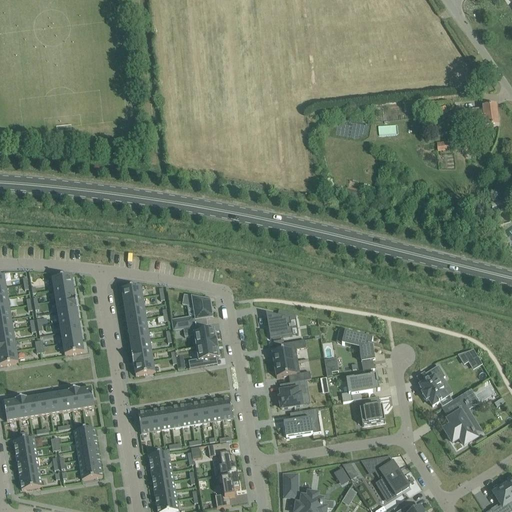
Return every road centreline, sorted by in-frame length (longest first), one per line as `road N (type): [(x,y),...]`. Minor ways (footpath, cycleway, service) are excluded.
road 1 (primary): [(511,278),(267,219),(0,182)]
road 2 (residential): [(254,462),(227,295),(99,270)]
road 3 (residential): [(99,270),(138,511)]
road 4 (residential): [(254,462),(405,438)]
